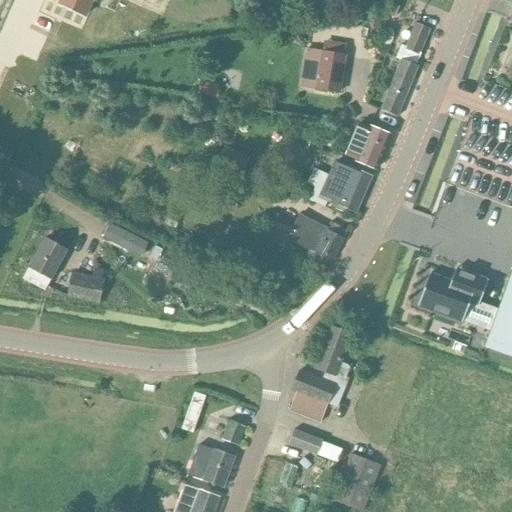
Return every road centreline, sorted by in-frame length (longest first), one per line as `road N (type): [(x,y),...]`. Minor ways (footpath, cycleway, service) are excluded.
road 1 (tertiary): [(261,345),(297,322),(350,267),(405,159),(469,0)]
road 2 (tertiary): [(261,345),(230,360),(152,365),(0,340)]
road 3 (unclassified): [(232,511),(272,396),(261,345)]
